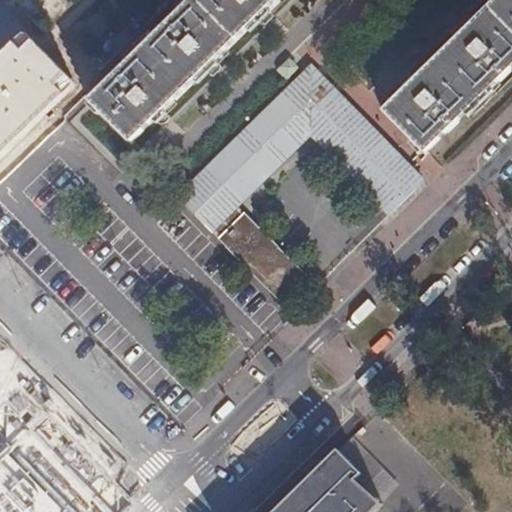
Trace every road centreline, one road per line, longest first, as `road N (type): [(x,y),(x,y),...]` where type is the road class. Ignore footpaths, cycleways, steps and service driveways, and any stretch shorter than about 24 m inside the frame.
road 1 (tertiary): [(511,151),(182,470)]
road 2 (tertiary): [(226,511),(511,234)]
road 3 (residential): [(182,470),(0,292)]
